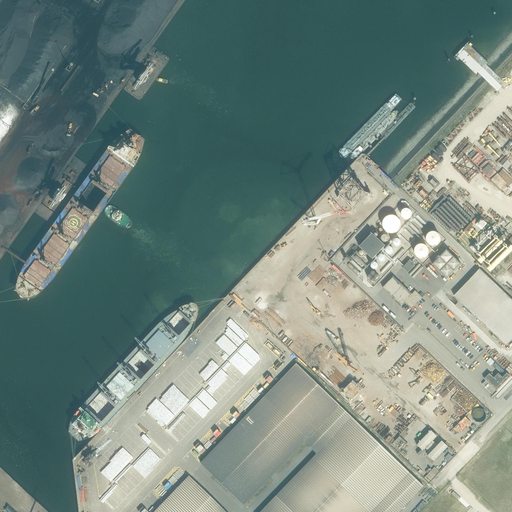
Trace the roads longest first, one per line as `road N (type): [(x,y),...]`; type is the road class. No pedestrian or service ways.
road 1 (unknown): [(178,0),(0,243)]
road 2 (unclassified): [(502,412),(343,264)]
